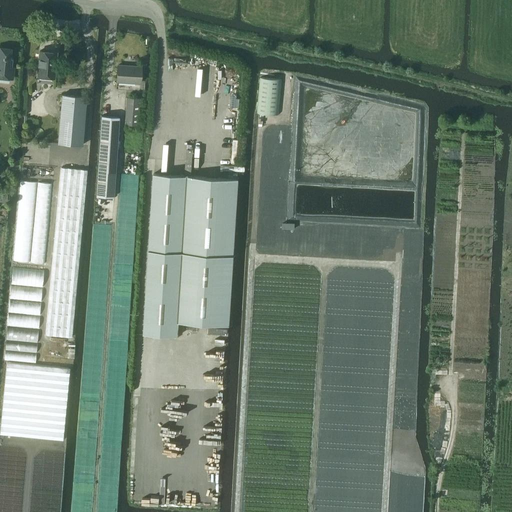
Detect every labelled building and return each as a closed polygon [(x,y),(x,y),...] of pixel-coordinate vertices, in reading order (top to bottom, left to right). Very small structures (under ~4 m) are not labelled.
[(12,59),(10,59),(11,49),(0,48),(0,76),(11,78),(12,67),(11,67),(12,59)] [(56,53),(39,51),(37,76),(54,78),(56,53)] [(139,84),(140,67),(117,66),(116,82),(139,84)] [(281,79),(260,77),(256,113),(278,115),(281,79)] [(61,95),(57,143),(81,145),(85,97),(61,95)] [(139,98),(126,97),(124,125),(138,125),(139,98)] [(96,196),(113,197),(118,117),(101,116),(96,196)] [(71,338),(80,237),(85,169),(60,167),(46,336),(71,338)] [(154,177),(147,297),(145,334),(178,336),(178,323),(229,326),(237,179),(154,174),(154,177)] [(0,434),(62,440),(69,368),(6,362),(0,427),(0,434)]
